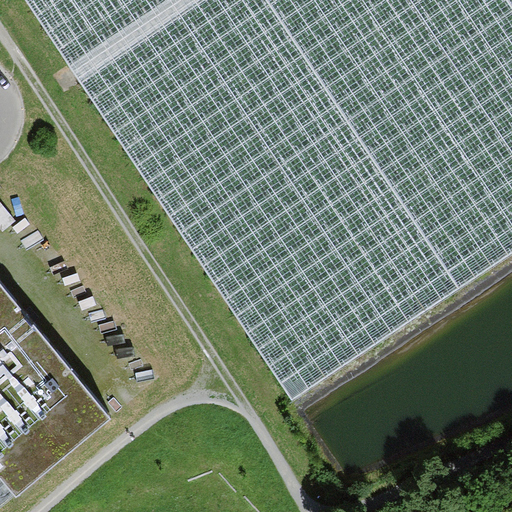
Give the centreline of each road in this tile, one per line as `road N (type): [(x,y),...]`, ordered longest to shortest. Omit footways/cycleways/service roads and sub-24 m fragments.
road 1 (track): [(0,34),(222,382)]
road 2 (track): [(36,511),(136,427),(222,382),(307,511)]
road 3 (track): [(511,448),(362,511)]
